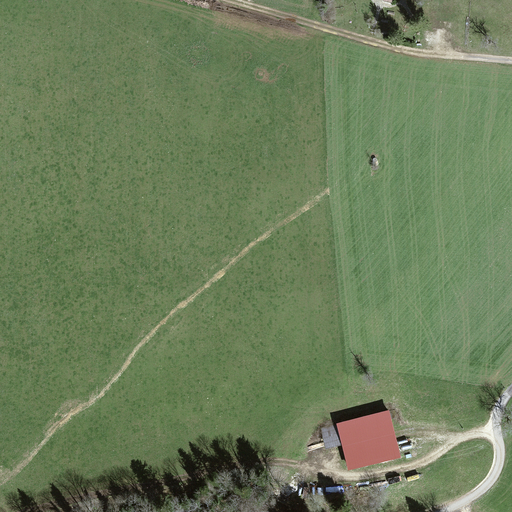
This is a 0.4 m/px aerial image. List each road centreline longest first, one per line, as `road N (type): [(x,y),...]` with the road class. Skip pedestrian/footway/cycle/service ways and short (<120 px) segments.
road 1 (track): [(17,511),(254,463),(368,477),(458,437),(493,433)]
road 2 (track): [(511,60),(402,48),(231,0)]
